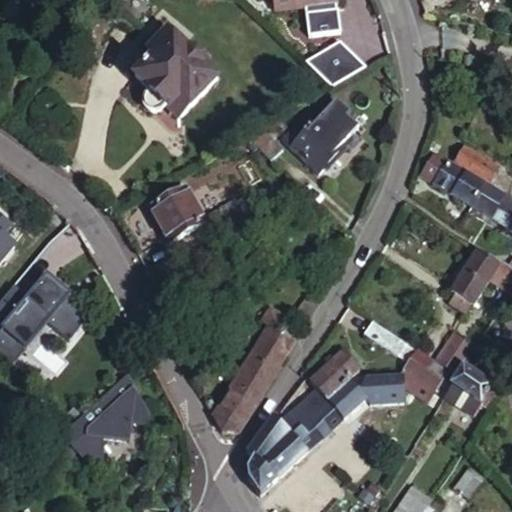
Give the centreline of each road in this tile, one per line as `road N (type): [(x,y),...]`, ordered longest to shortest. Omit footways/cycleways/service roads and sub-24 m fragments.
road 1 (residential): [(226,476),(387,209),(401,171),(417,93),(396,0)]
road 2 (residential): [(0,147),(64,193),(93,227),(226,476)]
